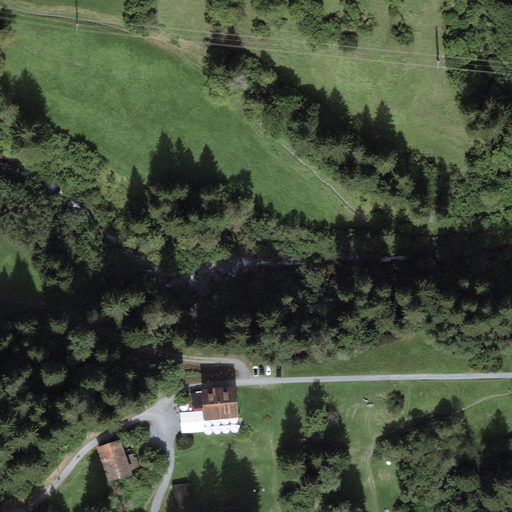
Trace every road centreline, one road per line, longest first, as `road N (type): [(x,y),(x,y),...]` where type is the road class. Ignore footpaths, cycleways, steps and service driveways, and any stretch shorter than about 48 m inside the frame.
road 1 (track): [(15,0),(116,23),(180,50),(295,174),(368,228),(418,240),(507,226)]
road 2 (track): [(157,409),(196,387),(244,380),(511,375)]
road 3 (track): [(244,380),(238,364),(174,358),(64,312),(0,299)]
road 4 (track): [(372,511),(382,441),(436,411),(511,389)]
road 5 (track): [(21,511),(84,453),(157,409)]
